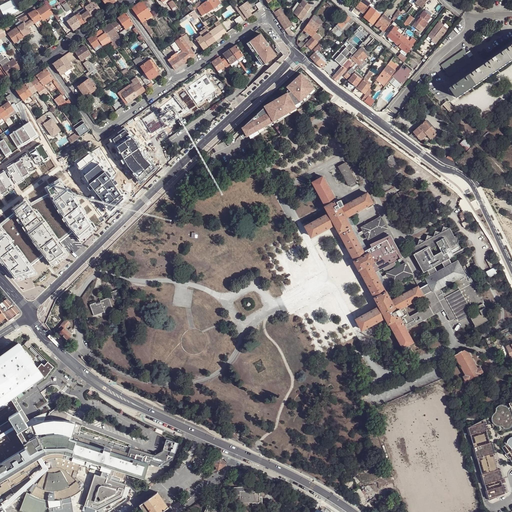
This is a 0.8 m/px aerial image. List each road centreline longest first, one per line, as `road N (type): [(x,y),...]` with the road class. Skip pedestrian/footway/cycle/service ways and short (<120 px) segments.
road 1 (tertiary): [(351,511),(299,478),(106,389),(29,316)]
road 2 (residential): [(297,52),(27,311)]
road 3 (residential): [(297,52),(326,82),(473,186),(511,266)]
road 4 (residential): [(44,59),(98,130),(176,77)]
